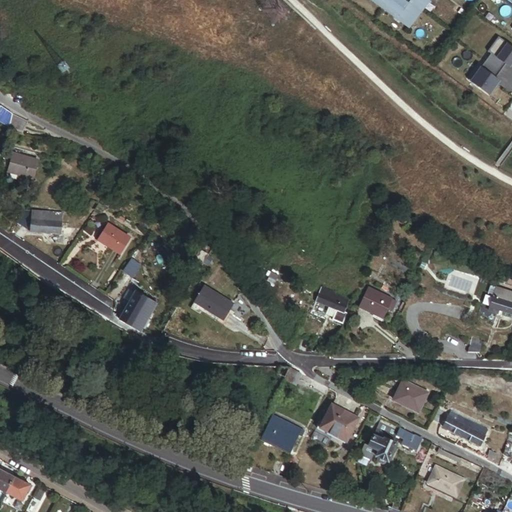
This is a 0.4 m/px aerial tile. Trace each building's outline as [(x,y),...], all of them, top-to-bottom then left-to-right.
[(396,19),(409,28),(411,25),(429,0),(410,0),(408,3),(404,0),(376,0),(398,16),(396,19)] [(511,64),(511,61),(511,47),(498,37),(490,48),(493,51),(489,57),(502,67),(507,61),(511,64)] [(501,76),(498,74),(502,67),(489,57),(484,64),(481,62),(473,73),(493,87),(501,76)] [(0,125),(6,128),(9,114),(0,108),(0,125)] [(21,132),(25,122),(10,113),(7,126),(21,132)] [(30,184),(36,165),(11,156),(4,175),(30,184)] [(92,200),(87,208),(93,212),(98,205),(92,200)] [(62,229),(63,219),(23,216),(22,227),(31,234),(67,237),(68,230),(62,229)] [(119,255),(129,240),(107,226),(97,241),(119,255)] [(201,267),(206,259),(198,255),(193,263),(201,267)] [(343,324),(354,298),(325,285),(318,302),(331,308),(327,316),(343,324)] [(511,297),(485,288),(482,297),(488,298),(484,308),(495,312),(511,317),(511,297)] [(201,319),(204,313),(224,324),(233,306),(204,290),(191,314),(201,319)] [(398,305),(367,290),(359,307),(384,319),(388,310),(394,313),(398,305)] [(146,324),(157,307),(136,294),(126,311),(146,324)] [(321,318),(323,312),(320,311),(321,309),(315,306),(312,314),(321,318)] [(146,324),(126,311),(120,322),(140,334),(146,324)] [(476,350),(465,347),(463,354),(474,357),(476,350)] [(284,380),(288,370),(278,370),(277,377),(284,380)] [(295,387),(300,375),(289,370),(284,382),(295,387)] [(416,410),(427,389),(402,377),(391,398),(416,410)] [(277,396),(282,384),(272,379),(266,391),(277,396)] [(302,395),(304,391),(295,387),(293,391),(302,395)] [(348,441),(360,417),(333,403),(322,424),(330,428),(328,431),(348,441)] [(442,426),(449,413),(442,410),(435,423),(442,426)] [(479,426),(450,410),(449,413),(442,426),(448,430),(449,429),(479,445),(484,435),(479,433),(480,431),(477,430),(479,426)] [(304,429),(273,415),(263,437),(291,450),(298,434),(301,436),(304,429)] [(415,450),(422,437),(415,433),(414,434),(398,426),(396,429),(378,420),(379,418),(374,415),(373,419),(378,422),(367,443),(368,444),(365,450),(362,448),(359,454),(370,460),(373,454),(372,454),(374,448),(378,449),(375,455),(377,455),(375,458),(377,460),(382,463),(385,462),(386,460),(387,460),(395,443),(392,441),(395,434),(403,438),(401,442),(415,450)] [(484,435),(487,430),(479,426),(477,430),(480,431),(479,433),(484,435)] [(461,458),(438,447),(436,451),(458,462),(461,458)] [(493,459),(496,453),(490,449),(487,456),(493,459)] [(452,499),(461,482),(434,469),(426,486),(452,499)] [(0,492),(3,494),(12,477),(0,470),(0,492)] [(20,503),(29,486),(12,477),(3,494),(20,503)] [(418,511),(423,503),(407,494),(399,511),(402,511),(418,511)] [(397,510),(402,500),(395,497),(389,508),(397,510)] [(30,511),(31,511),(34,506),(27,503),(24,509),(30,511)]
